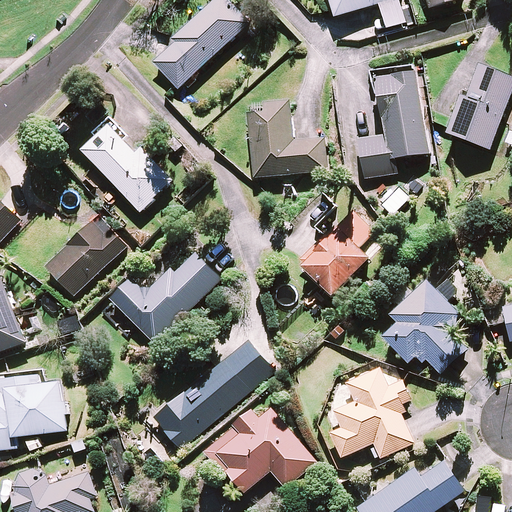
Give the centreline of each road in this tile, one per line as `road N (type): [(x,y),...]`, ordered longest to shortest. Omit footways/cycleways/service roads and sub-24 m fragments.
road 1 (residential): [(90,34),(219,166),(255,269)]
road 2 (residential): [(0,122),(90,34)]
